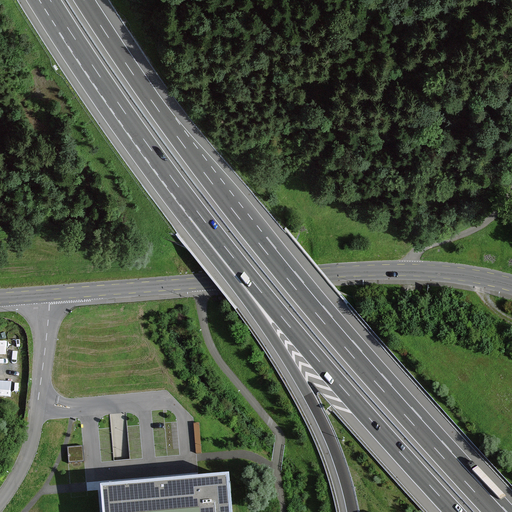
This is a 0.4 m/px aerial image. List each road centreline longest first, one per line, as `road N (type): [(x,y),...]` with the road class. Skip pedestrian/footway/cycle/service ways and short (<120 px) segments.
road 1 (motorway): [(493,511),(194,161),(84,0)]
road 2 (unclassified): [(49,295),(408,269),(511,284)]
road 3 (motorway): [(190,203),(454,511)]
road 4 (motorway): [(190,203),(196,233),(302,380),(352,511)]
road 5 (motorway): [(49,0),(190,203)]
road 6 (unclassified): [(0,501),(30,444),(49,295)]
road 7 (track): [(511,189),(478,226),(417,250),(408,269)]
